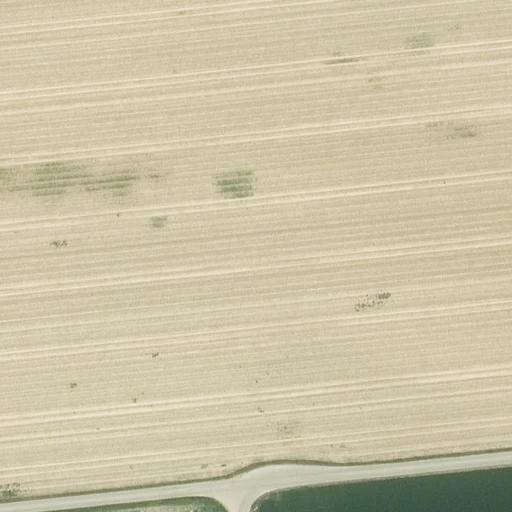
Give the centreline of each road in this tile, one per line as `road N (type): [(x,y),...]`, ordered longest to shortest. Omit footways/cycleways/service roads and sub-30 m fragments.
road 1 (track): [(511,463),(236,492)]
road 2 (track): [(236,492),(31,511)]
